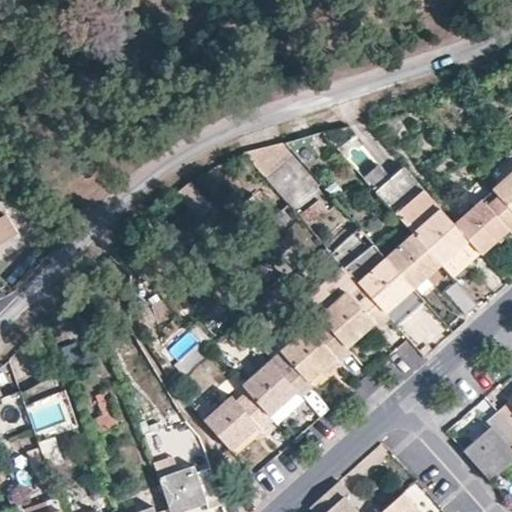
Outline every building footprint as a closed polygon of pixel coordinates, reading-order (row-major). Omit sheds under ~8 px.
[(323,132),(285,142),(299,159),(336,147),(323,132)] [(292,208),(321,184),(285,142),(243,153),(292,208)] [(377,195),(384,203),(413,178),(406,169),(377,195)] [(511,169),(490,188),(496,195),(511,213),(511,169)] [(413,178),(384,203),(412,233),(439,264),(467,239),(453,223),(422,187),(413,178)] [(210,206),(190,180),(176,193),(197,217),(210,206)] [(0,215),(10,210),(0,192),(0,215)] [(250,193),(236,205),(270,243),(296,219),(282,205),(270,215),(250,193)] [(479,252),(480,253),(507,228),(511,233),(511,231),(511,213),(496,195),(486,204),(481,198),(453,223),(467,239),(479,252)] [(311,221),(326,210),(318,199),(303,211),(311,221)] [(0,217),(0,245),(16,236),(4,216),(0,217)] [(412,233),(384,257),(412,288),(439,264),(412,233)] [(467,239),(439,264),(451,277),(479,252),(467,239)] [(384,313),(412,288),(384,257),(380,261),(366,245),(343,266),(350,274),(352,276),(357,282),(384,313)] [(357,282),(352,276),(340,287),(345,292),(317,316),(345,347),(358,335),(373,323),(378,328),(389,318),(384,313),(357,282)] [(464,313),(475,304),(455,281),(444,291),(464,313)] [(227,292),(241,308),(250,301),(236,284),(227,292)] [(412,288),(384,313),(389,318),(396,326),(425,302),(412,288)] [(317,316),(309,307),(270,341),(279,350),(317,316)] [(345,347),(317,316),(279,350),(306,381),(319,369),(334,356),(339,360),(349,352),(345,347)] [(373,323),(358,335),(364,340),(378,328),(373,323)] [(205,347),(213,341),(197,324),(190,330),(205,347)] [(61,348),(67,365),(81,360),(76,343),(61,348)] [(306,381),(279,350),(240,385),(245,391),(266,414),(294,391),(299,396),(311,386),(306,381)] [(341,362),(339,360),(334,356),(319,369),(325,375),(341,362)] [(229,395),(203,419),(214,432),(229,448),(256,424),(261,430),(272,420),(266,414),(245,391),(235,400),(229,395)] [(294,391),(266,414),(272,420),(299,396),(294,391)] [(0,402),(0,403),(0,402),(0,434),(30,425),(26,413),(18,392),(0,397),(0,402)] [(511,429),(511,407),(508,403),(498,413),(511,429)] [(112,413),(83,423),(88,437),(118,427),(112,413)] [(463,452),(490,482),(511,462),(511,429),(498,413),(486,423),(490,428),(463,452)] [(256,424),(229,448),(234,453),(261,430),(256,424)] [(159,428),(147,432),(153,449),(165,444),(159,428)] [(207,508),(222,504),(209,467),(195,472),(192,464),(157,476),(168,509),(169,511),(179,511),(206,503),(207,508)] [(356,511),(342,495),(347,490),(338,480),(308,507),(312,511),(356,511)] [(450,511),(477,511),(479,511),(455,485),(439,500),(450,511)] [(378,511),(420,511),(402,491),(378,511)] [(21,511),(60,511),(56,498),(21,510),(21,511)]
